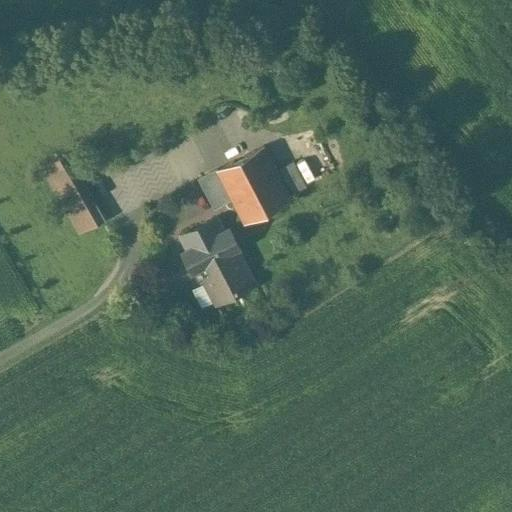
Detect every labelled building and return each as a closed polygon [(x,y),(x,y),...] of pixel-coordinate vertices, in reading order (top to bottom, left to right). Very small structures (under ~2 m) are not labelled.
[(263,145),(218,168),(233,197),(245,221),(290,198),(263,145)] [(66,152),(59,156),(98,223),(105,218),(66,152)] [(59,156),(41,166),(80,233),(85,230),(98,223),(59,156)] [(217,168),(199,178),(214,207),(233,197),(218,168),(217,168)] [(215,217),(182,235),(189,248),(184,251),(193,269),(198,266),(199,266),(204,263),(231,249),(231,248),(235,246),(235,247),(237,246),(228,228),(222,231),(215,217)] [(231,249),(204,263),(199,266),(198,266),(216,300),(253,281),(235,247),(235,246),(231,248),(231,249)]
